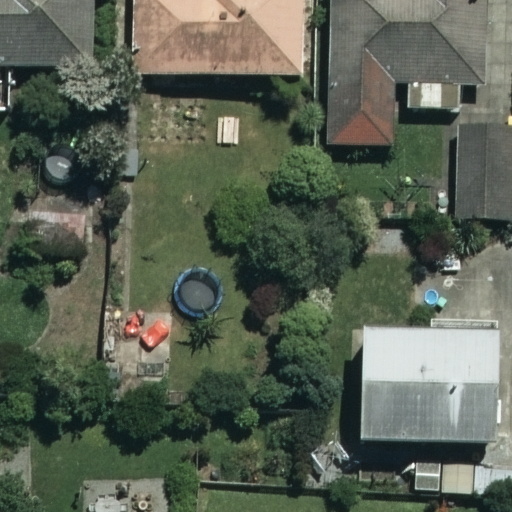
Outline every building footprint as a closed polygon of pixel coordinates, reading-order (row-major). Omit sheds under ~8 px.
[(97,0),(0,0),(0,71),(96,73),(97,0)] [(306,0),(135,0),(134,80),(305,83),(306,0)] [(489,91),(490,0),(333,0),(329,150),(396,151),(398,88),(410,88),(409,112),(461,113),(462,90),(489,91)] [(511,127),(460,127),(456,224),(511,224),(511,127)] [(509,342),(369,338),(361,449),(502,453),(509,342)]
